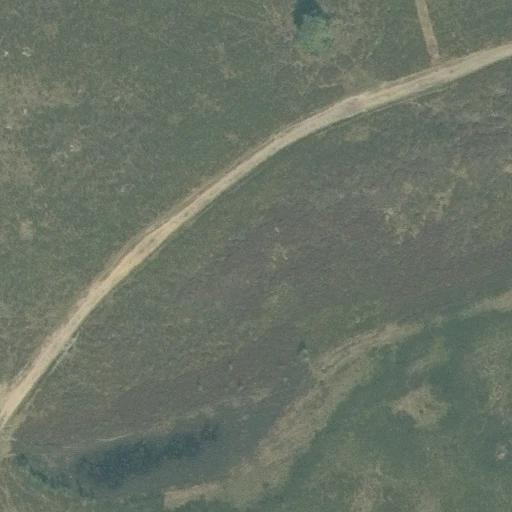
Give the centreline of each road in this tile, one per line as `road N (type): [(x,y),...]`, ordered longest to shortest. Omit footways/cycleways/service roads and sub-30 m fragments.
road 1 (track): [(511,50),(285,139),(137,253),(0,409)]
road 2 (track): [(285,139),(294,110),(386,0)]
